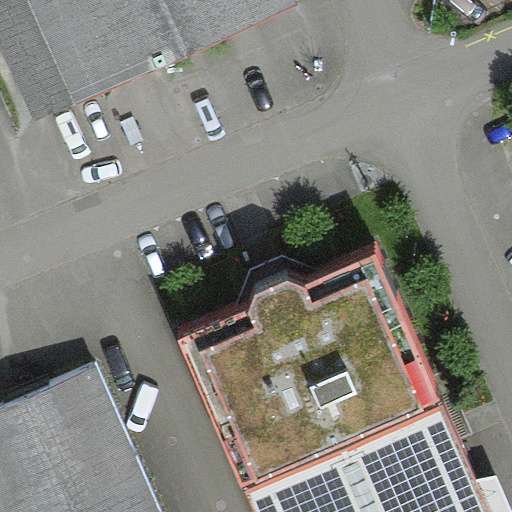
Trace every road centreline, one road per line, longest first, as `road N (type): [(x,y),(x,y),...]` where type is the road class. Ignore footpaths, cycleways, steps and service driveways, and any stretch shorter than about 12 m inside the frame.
road 1 (residential): [(0,251),(417,73)]
road 2 (unknown): [(75,219),(203,511)]
road 3 (residential): [(511,337),(417,73)]
